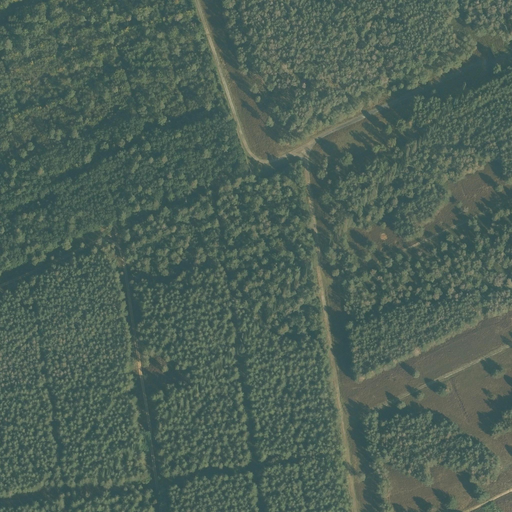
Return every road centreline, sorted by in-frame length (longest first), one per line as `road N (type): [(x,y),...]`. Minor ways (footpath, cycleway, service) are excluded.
road 1 (track): [(355,511),(297,150),(249,165),(192,0)]
road 2 (track): [(160,511),(116,235),(0,291)]
road 3 (track): [(295,462),(0,506)]
road 4 (track): [(297,150),(511,50)]
road 5 (track): [(319,287),(511,197)]
road 6 (track): [(339,412),(360,420),(511,347)]
road 7 (track): [(254,467),(229,301)]
road 8 (track): [(116,235),(248,174)]
